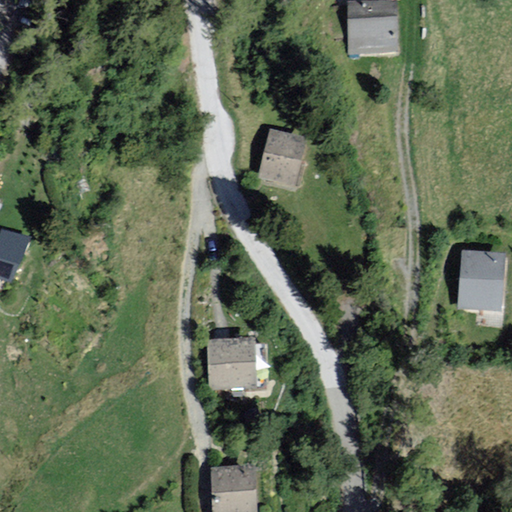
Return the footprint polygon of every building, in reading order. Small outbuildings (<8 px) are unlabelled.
[(388,0),(339,0),(341,65),(389,64),(388,0)] [(295,139),(261,133),(251,182),(287,197),(295,139)] [(29,246),(0,238),(0,283),(23,289),(41,249),(29,246)] [(493,264),(453,257),(449,311),(488,315),(493,264)] [(256,340),(257,386),(266,385),(264,339),(256,340)] [(242,343),(202,344),(203,395),(243,394),(242,343)] [(242,511),(241,467),(200,468),(201,511),(242,511)]
